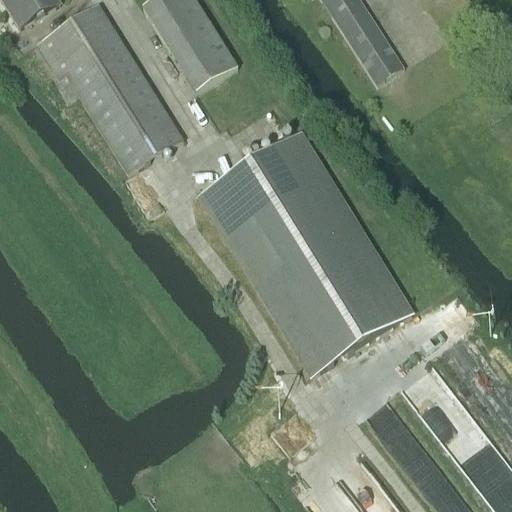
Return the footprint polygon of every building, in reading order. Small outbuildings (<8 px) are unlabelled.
[(0,0),(0,5),(17,34),(58,10),(51,0),(0,0)] [(193,101),(235,75),(188,0),(163,0),(140,14),(193,101)] [(317,0),(376,91),(402,74),(355,0),(317,0)] [(125,184),(180,151),(135,76),(96,12),(34,50),(56,86),(63,82),(125,184)] [(308,384),(413,319),(301,138),(195,203),(308,384)]
